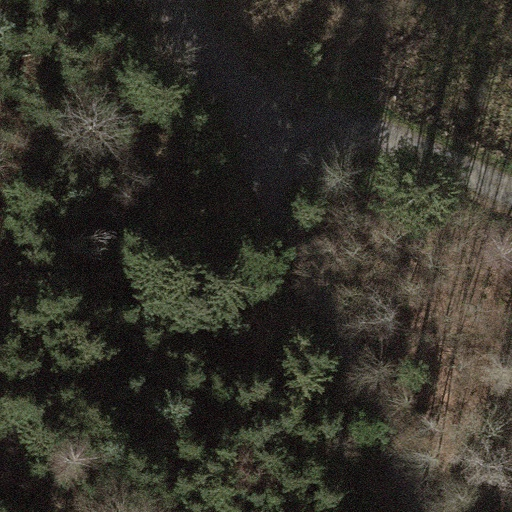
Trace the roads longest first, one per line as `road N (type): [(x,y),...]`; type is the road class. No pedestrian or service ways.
road 1 (track): [(157,0),(226,100),(422,511)]
road 2 (track): [(511,207),(226,100)]
